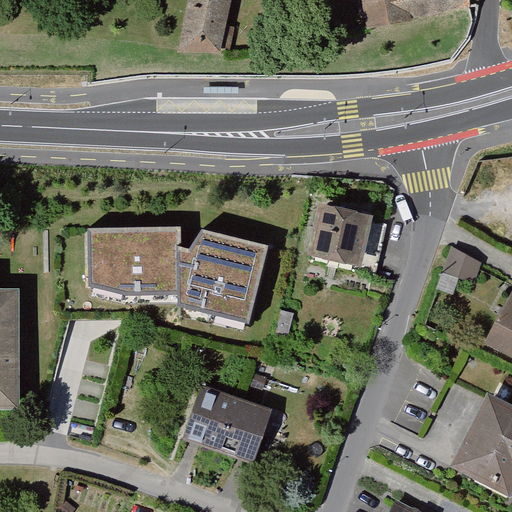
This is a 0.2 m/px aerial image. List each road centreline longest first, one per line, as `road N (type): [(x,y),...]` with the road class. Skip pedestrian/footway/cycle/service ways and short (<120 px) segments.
road 1 (residential): [(334,511),(430,214),(417,131)]
road 2 (primary): [(493,84),(198,134)]
road 3 (primary): [(198,134),(305,145),(417,131)]
road 4 (primary): [(198,134),(0,125)]
